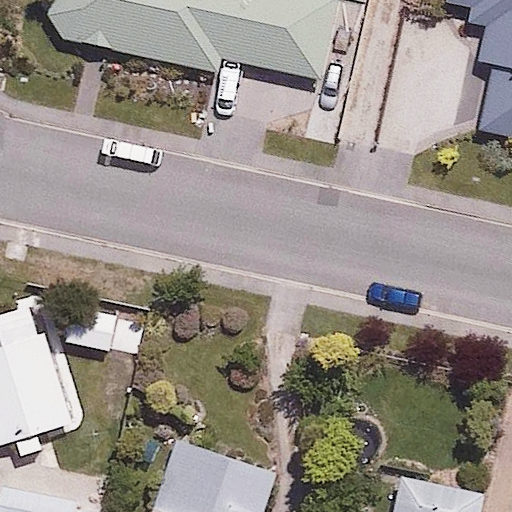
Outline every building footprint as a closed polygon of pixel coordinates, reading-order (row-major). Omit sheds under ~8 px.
[(331,78),(347,0),(52,0),(46,31),(222,68),(224,56),(331,78)] [(511,0),(463,0),(475,2),(472,16),(491,21),(483,59),(497,62),(483,130),(511,135),(511,0)] [(19,456),(41,451),(36,430),(73,421),(48,323),(0,334),(0,439),(14,436),(19,456)] [(265,511),(279,470),(176,435),(150,511),(265,511)] [(80,511),(84,499),(0,473),(0,511),(80,511)] [(485,511),(490,494),(401,473),(391,511),(485,511)]
